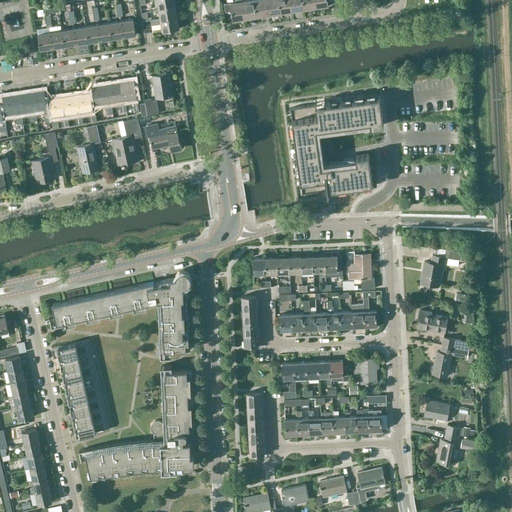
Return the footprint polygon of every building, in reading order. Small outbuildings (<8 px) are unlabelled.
[(232,19),(244,17),(241,0),(235,0),(236,1),(224,3),(225,11),(231,10),(232,19)] [(253,0),(241,0),(244,17),(256,15),(253,0)] [(266,0),(253,0),(256,15),(268,13),(266,0)] [(266,0),(268,13),(280,12),(278,0),(266,0)] [(278,0),(280,12),(292,10),(290,0),(278,0)] [(290,0),(292,10),(304,8),(302,0),(290,0)] [(302,0),(304,8),(316,6),(314,0),(302,0)] [(177,14),(175,2),(157,5),(159,17),(177,14)] [(179,27),(177,14),(159,17),(159,18),(151,19),(152,24),(160,22),(161,29),(179,27)] [(133,18),(120,20),(123,35),(135,33),(133,18)] [(151,19),(149,19),(142,20),(144,33),(153,32),(152,24),(151,19)] [(120,20),(109,22),(111,37),(123,35),(120,20)] [(109,22),(97,23),(99,39),(111,37),(109,22)] [(87,41),(99,39),(97,23),(85,25),(87,41)] [(75,43),(87,41),(85,25),(73,27),(75,43)] [(73,27),(61,29),(64,45),(75,43),(73,27)] [(52,47),(64,45),(61,29),(49,31),(52,47)] [(39,49),(52,47),(49,31),(37,33),(39,49)] [(156,97),(172,94),(168,72),(152,74),(156,97)] [(133,79),(119,81),(124,111),(127,110),(125,100),(136,98),(133,79)] [(119,81),(105,83),(110,113),(113,112),(111,102),(119,101),(121,111),(124,111),(119,81)] [(107,113),(110,113),(105,83),(91,85),(94,105),(105,103),(107,113)] [(43,89),(29,91),(34,121),(37,120),(35,110),(42,109),(46,108),(43,89)] [(29,91),(15,93),(20,123),(23,123),(21,112),(26,111),(29,111),(31,121),(34,121),(29,91)] [(89,91),(75,93),(80,123),(83,122),(81,112),(88,111),(90,121),(96,120),(94,110),(92,110),(89,91)] [(17,123),(20,123),(15,93),(1,95),(4,115),(15,113),(17,123)] [(75,93),(61,95),(66,125),(69,124),(67,114),(75,113),(77,123),(80,123),(75,93)] [(66,125),(61,95),(47,98),(50,117),(61,115),(63,125),(66,125)] [(383,125),(379,95),(290,107),(302,193),(372,183),(368,154),(356,156),(357,161),(321,166),(316,128),(370,121),(371,126),(383,125)] [(159,113),(157,99),(151,100),(151,98),(145,99),(145,103),(147,115),(159,113)] [(137,117),(124,120),(123,121),(126,134),(111,137),(117,163),(121,163),(121,164),(131,162),(131,160),(137,159),(133,138),(142,136),(138,118),(137,118),(137,117)] [(115,120),(118,131),(124,130),(121,118),(115,120)] [(179,138),(175,124),(158,127),(157,122),(144,124),(146,134),(148,134),(151,147),(169,143),(171,149),(181,147),(180,138),(179,138)] [(90,143),(92,143),(99,141),(96,124),(86,126),(90,143)] [(48,149),(48,148),(54,146),(55,147),(59,147),(55,131),(44,133),(48,149)] [(83,171),(88,170),(97,168),(92,143),(90,143),(77,146),(83,171)] [(442,143),(419,144),(420,177),(443,177),(442,143)] [(58,161),(55,147),(48,149),(50,156),(32,160),(36,182),(55,178),(52,162),(58,161)] [(2,171),(10,169),(7,155),(0,156),(0,189),(6,188),(2,171)] [(449,248),(436,247),(435,254),(445,256),(448,256),(449,249),(449,248)] [(448,256),(448,258),(459,259),(460,251),(449,249),(448,256)] [(349,278),(361,277),(370,277),(369,253),(354,254),(354,263),(348,263),(349,278)] [(444,264),(445,256),(432,253),(431,261),(424,260),(420,281),(438,285),(442,264),(444,264)] [(337,254),(325,255),(325,270),(333,270),(333,273),(333,277),(342,277),(342,264),(338,264),(337,254)] [(313,255),(301,256),(301,271),(313,271),(313,255)] [(325,255),(313,255),(313,271),(325,270),(325,255)] [(277,256),(265,257),(265,273),(277,272),(277,256)] [(277,272),(289,272),(289,256),(277,256),(277,272)] [(301,256),(289,256),(289,272),(301,271),(301,256)] [(253,273),(265,273),(265,257),(252,257),(253,273)] [(187,313),(187,304),(186,292),(186,284),(191,279),(189,272),(189,271),(181,270),(180,270),(175,275),(160,279),(159,279),(160,280),(154,281),(153,280),(146,282),(134,284),(123,287),(111,290),(99,292),(88,295),(76,297),(64,300),(52,303),(55,316),(49,317),(51,327),(57,326),(69,323),(81,320),(86,319),(87,320),(93,319),(105,316),(116,313),(124,312),(128,311),(140,308),(151,306),(158,304),(158,306),(159,320),(159,335),(160,355),(161,355),(164,355),(171,355),(171,349),(186,349),(186,342),(188,342),(188,334),(188,325),(185,325),(185,319),(184,313),(187,313)] [(370,277),(361,277),(362,289),(375,288),(374,277),(370,277)] [(343,281),(343,290),(358,289),(358,285),(354,285),(354,281),(343,281)] [(363,291),(363,302),(364,325),(370,325),(370,327),(377,326),(376,309),(368,309),(368,296),(375,296),(375,291),(363,291)] [(257,326),(257,320),(256,314),(256,308),(256,301),(256,295),(241,296),(242,302),(242,308),(242,314),(243,321),(243,327),(243,333),(243,339),(244,339),(244,345),(251,345),(258,345),(258,339),(257,332),(257,326)] [(303,301),(304,312),(304,328),(308,328),(308,330),(313,330),(313,328),(316,328),(316,312),(310,312),(309,301),(303,301)] [(351,303),(351,310),(352,326),(358,326),(358,327),(364,327),(364,325),(363,302),(351,303)] [(328,327),(340,326),(340,311),(333,311),(332,305),(331,305),(327,305),(328,311),(328,327)] [(417,319),(420,320),(419,326),(444,331),(447,316),(430,313),(431,311),(419,308),(417,319)] [(351,310),(340,311),(340,326),(352,326),(351,310)] [(328,311),(316,312),(316,328),(328,327),(328,311)] [(304,312),(292,313),(293,329),(304,328),(304,312)] [(280,329),(293,329),(292,313),(279,314),(280,329)] [(0,332),(8,331),(5,314),(0,315),(0,332)] [(457,339),(443,336),(442,344),(469,349),(476,350),(476,345),(469,344),(469,341),(457,339)] [(84,345),(86,352),(92,351),(90,341),(89,339),(58,346),(59,350),(57,351),(59,358),(61,358),(78,354),(77,347),(84,345)] [(432,365),(431,370),(433,372),(432,372),(447,375),(451,354),(453,355),(467,357),(469,349),(442,344),(441,351),(437,350),(434,364),(432,365)] [(17,346),(0,349),(0,350),(1,356),(18,352),(17,346)] [(88,363),(94,362),(92,352),(92,351),(86,352),(78,354),(61,358),(61,361),(59,362),(61,369),(63,369),(81,365),(79,358),(87,356),(88,363)] [(5,358),(8,370),(22,367),(19,355),(5,358)] [(355,376),(360,376),(361,382),(376,381),(375,357),(354,359),(355,376)] [(342,359),(330,360),(331,375),(342,375),(343,380),(347,380),(346,367),(342,367),(342,359)] [(318,360),(306,361),(307,377),(319,376),(318,360)] [(330,360),(318,360),(319,376),(326,376),(326,382),(331,382),(331,375),(330,360)] [(307,383),(307,377),(306,361),(294,362),(295,377),(302,377),(302,383),(307,383)] [(88,363),(81,365),(63,369),(64,373),(62,373),(64,381),(65,380),(83,376),(82,369),(89,368),(91,374),(97,373),(95,363),(94,362),(88,363)] [(295,383),(295,377),(294,362),(282,362),(283,378),(290,378),(290,383),(295,383)] [(134,440),(119,442),(104,444),(88,447),(79,449),(81,459),(86,458),(91,476),(99,475),(99,471),(104,470),(104,473),(109,473),(114,472),(113,469),(118,468),(119,471),(123,470),(128,470),(127,467),(132,466),(133,469),(137,469),(142,468),(142,465),(147,464),(147,468),(152,467),(156,467),(156,464),(161,463),(162,469),(166,469),(184,468),(184,466),(194,465),(193,453),(191,454),(190,443),(190,428),(189,421),(192,421),(192,413),(191,404),(188,405),(188,398),(188,392),(191,392),(190,384),(190,376),(187,376),(187,369),(172,370),(171,364),(164,365),(162,365),(161,365),(162,385),(162,393),(162,400),(163,414),(163,422),(156,419),(151,424),(151,429),(153,432),(154,438),(150,439),(134,440)] [(8,370),(11,382),(24,379),(22,367),(8,370)] [(83,376),(65,380),(66,384),(64,384),(66,392),(68,391),(86,387),(84,380),(92,379),(93,386),(99,384),(98,380),(97,374),(97,373),(91,374),(83,376)] [(24,379),(11,382),(14,394),(27,391),(24,379)] [(69,403),(70,402),(88,398),(87,392),(94,390),(96,397),(102,395),(100,385),(99,384),(93,386),(86,387),(68,391),(69,395),(67,395),(69,403)] [(349,386),(349,394),(358,394),(358,385),(349,386)] [(30,403),(27,391),(14,394),(16,406),(30,403)] [(246,399),(247,405),(247,411),(247,417),(248,424),(248,429),(248,436),(249,442),(249,448),(249,454),(264,454),(263,447),(263,441),(263,435),(262,429),(262,423),(262,417),(262,410),(261,404),(261,398),(261,392),(252,392),(246,393),(246,399)] [(88,398),(70,402),(71,406),(69,406),(71,414),(73,414),(91,410),(89,403),(97,401),(98,408),(104,407),(102,396),(102,395),(96,397),(88,398)] [(446,418),(449,403),(427,399),(424,414),(446,418)] [(33,416),(30,403),(16,406),(19,419),(33,416)] [(99,412),(101,419),(107,418),(105,407),(104,407),(98,408),(91,410),(73,414),(74,417),(72,417),(74,425),(75,425),(93,421),(92,414),(99,412)] [(310,432),(322,432),(321,416),(314,416),(314,408),(309,409),(309,416),(310,432)] [(356,408),(357,414),(357,430),(369,430),(369,414),(363,414),(362,408),(356,408)] [(297,409),(297,417),(298,433),(310,432),(309,416),(303,416),(302,409),(297,409)] [(334,431),(346,431),(345,415),(338,415),(338,409),(332,409),(333,415),(334,431)] [(345,410),(345,415),(346,431),(357,430),(357,414),(350,414),(350,410),(345,410)] [(369,414),(369,430),(382,429),(381,413),(369,414)] [(333,415),(321,416),(322,432),(334,431),(333,415)] [(298,433),(297,417),(285,417),(286,433),(298,433)] [(109,428),(107,418),(101,419),(93,421),(75,425),(76,428),(74,429),(76,436),(96,432),(94,425),(102,423),(103,430),(109,428)] [(450,463),(450,462),(454,463),(455,457),(451,456),(454,441),(457,442),(460,426),(447,424),(444,439),(441,438),(436,460),(450,463)] [(22,431),(25,443),(38,440),(36,428),(22,431)] [(25,443),(27,455),(41,452),(38,440),(25,443)] [(6,448),(0,449),(3,461),(9,459),(9,455),(7,456),(6,451),(7,451),(6,448)] [(27,455),(30,467),(44,464),(41,452),(27,455)] [(30,467),(33,479),(46,476),(44,464),(30,467)] [(358,487),(360,499),(368,497),(366,489),(379,486),(379,483),(385,481),(381,466),(358,471),(361,486),(358,487)] [(323,495),(346,490),(343,474),(320,479),(323,495)] [(46,476),(33,479),(35,491),(49,488),(46,476)] [(285,503),(308,498),(305,483),(282,488),(285,503)] [(52,501),(49,488),(35,491),(38,504),(52,501)] [(358,489),(352,491),(355,502),(361,501),(358,489)] [(246,511),(270,507),(267,491),(243,496),(246,511)] [(355,502),(352,491),(346,492),(349,504),(355,502)] [(321,496),(315,498),(317,506),(323,505),(321,496)]
